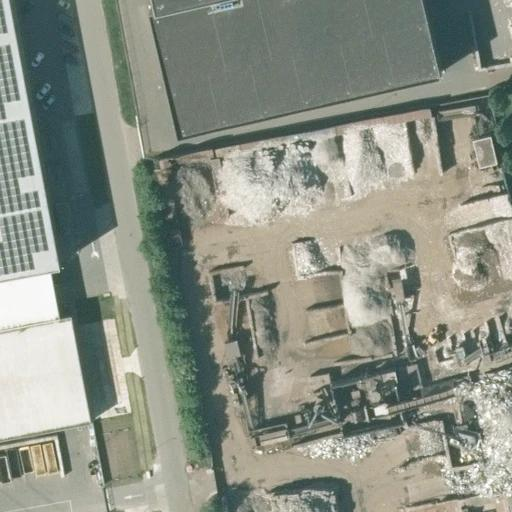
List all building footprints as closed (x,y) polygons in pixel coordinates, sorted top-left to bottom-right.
[(0,0),(0,273),(62,262),(13,0),(0,0)] [(148,0),(179,132),(442,72),(425,0),(148,0)] [(482,175),(500,171),(494,144),(476,149),(482,175)] [(63,306),(64,314),(71,312),(70,305),(63,306)] [(72,313),(0,326),(0,437),(92,420),(72,313)] [(375,378),(331,387),(333,401),(378,392),(375,378)] [(363,440),(365,471),(411,468),(408,430),(377,432),(376,414),(346,416),(348,441),(363,440)]
